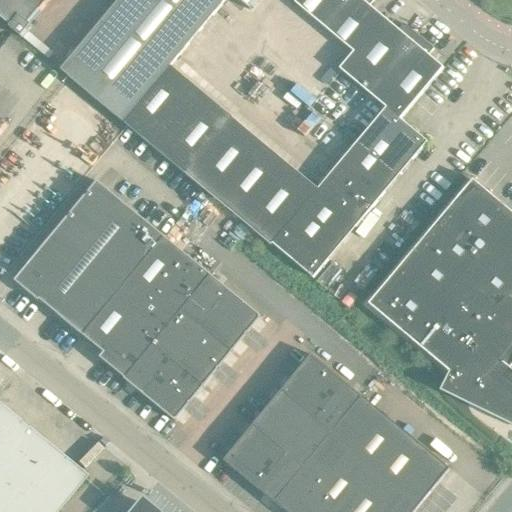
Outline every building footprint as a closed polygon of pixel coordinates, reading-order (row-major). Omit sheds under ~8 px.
[(0,0),(0,17),(11,27),(9,30),(21,40),(31,28),(28,26),(49,0),(0,0)] [(387,107),(317,189),(170,67),(226,0),(122,0),(62,72),(69,78),(123,123),(123,122),(128,126),(270,245),(271,244),(312,278),(427,143),(399,120),(443,68),(428,55),(433,49),(405,25),(399,32),(369,7),(374,0),(298,0),(296,3),(356,53),(342,69),(387,107)] [(511,319),(508,316),(511,311),(511,213),(474,181),(369,304),(485,403),(481,412),(506,423),(511,409),(510,406),(511,403),(511,319)] [(40,301),(83,337),(104,354),(100,359),(125,379),(124,380),(125,381),(176,423),(262,318),(97,182),(15,282),(39,302),(40,301)] [(320,272),(316,276),(331,289),(343,275),(332,266),(324,275),(320,272)] [(275,504),(362,398),(311,356),(224,462),(275,504)] [(362,398),(275,504),(284,511),(415,511),(450,470),(362,398)] [(0,511),(56,511),(86,477),(0,406),(0,511)] [(151,511),(139,502),(130,511),(151,511)]
